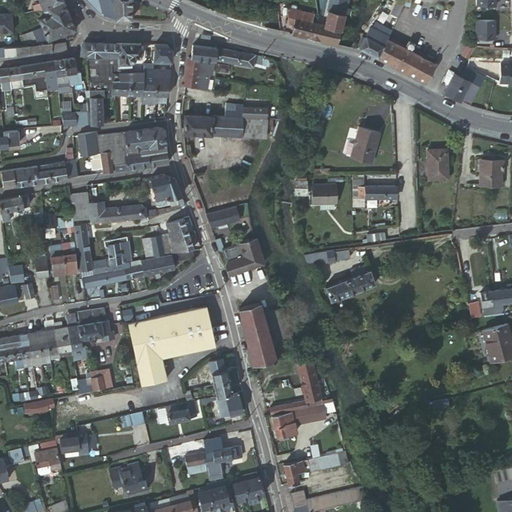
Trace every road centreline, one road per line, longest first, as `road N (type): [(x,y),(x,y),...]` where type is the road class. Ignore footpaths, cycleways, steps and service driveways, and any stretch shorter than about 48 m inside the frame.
road 1 (tertiary): [(186,9),(357,64),(472,120),(511,128)]
road 2 (residential): [(210,264),(276,511)]
road 3 (residential): [(210,264),(128,296),(0,320)]
road 4 (residential): [(0,168),(62,153),(71,128),(165,121)]
road 5 (residential): [(0,195),(175,166)]
road 6 (unknown): [(406,86),(411,216)]
